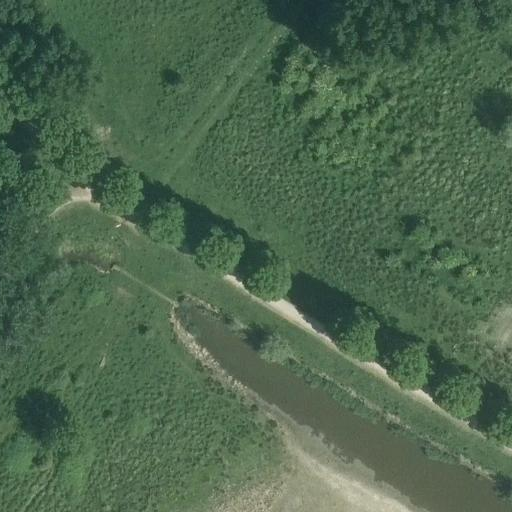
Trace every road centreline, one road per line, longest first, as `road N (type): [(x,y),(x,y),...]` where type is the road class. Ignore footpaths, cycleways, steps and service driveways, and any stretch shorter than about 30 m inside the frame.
road 1 (track): [(511,448),(128,214)]
road 2 (track): [(0,281),(66,178)]
